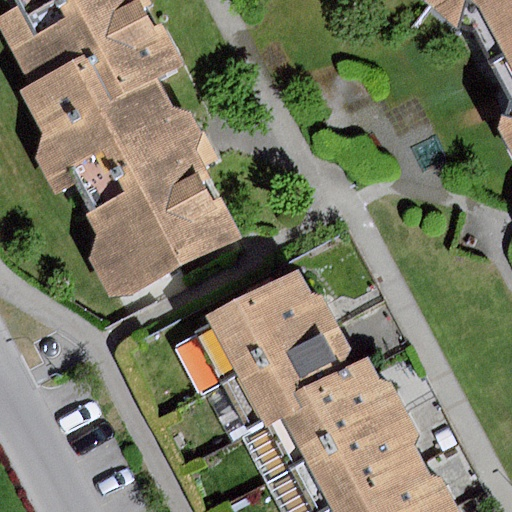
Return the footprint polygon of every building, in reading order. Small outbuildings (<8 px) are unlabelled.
[(0,17),(0,27),(32,87),(148,28),(139,12),(152,5),(149,0),(7,0),(13,10),(0,17)] [(511,0),(417,0),(456,30),(473,28),(510,99),(500,130),(511,152),(511,0)] [(32,87),(23,92),(45,134),(35,157),(56,194),(72,185),(100,236),(89,259),(110,298),(131,295),(241,238),(220,197),(214,200),(200,173),(206,170),(199,158),(195,150),(202,132),(191,111),(173,109),(157,78),(180,66),(158,22),(148,28),(32,87)] [(194,331),(221,381),(335,319),(322,296),(311,296),(299,273),(194,331)] [(251,434),(271,423),(355,378),(348,366),(352,349),(335,319),(221,381),(251,434)] [(201,392),(221,381),(194,331),(174,341),(201,392)] [(271,423),(298,470),(407,412),(392,383),(380,382),(372,369),(355,378),(271,423)] [(298,470),(319,511),(420,457),(414,448),(419,435),(407,412),(298,470)] [(298,470),(271,423),(251,434),(240,440),(268,486),(298,470)] [(319,511),(318,511),(440,511),(456,504),(442,479),(430,477),(420,457),(319,511)] [(318,511),(319,511),(298,470),(268,486),(281,511),(318,511)]
